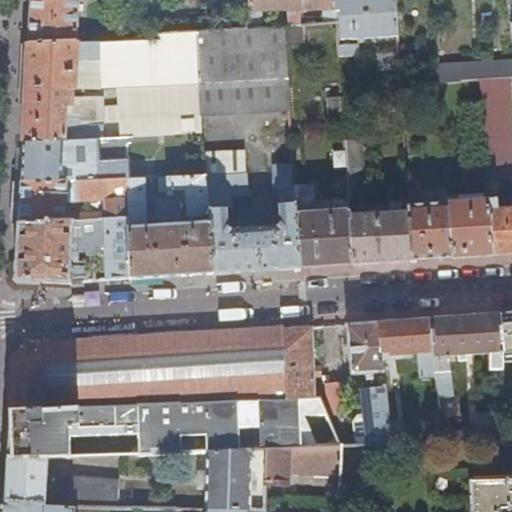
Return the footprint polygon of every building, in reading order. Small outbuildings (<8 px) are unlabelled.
[(31,0),(30,26),(29,48),(77,45),(79,0),(31,0)] [(249,0),(248,13),(287,12),(287,29),(296,28),(299,28),(298,12),(323,11),(322,26),(336,25),(335,13),(334,0),(249,0)] [(393,0),(334,0),(335,13),(339,13),(340,42),(397,39),(393,0)] [(287,29),(283,30),(284,44),(298,42),(296,28),(287,29)] [(246,32),(196,36),(201,117),(289,112),(284,44),(283,30),(246,32)] [(196,36),(158,39),(160,43),(120,43),(77,45),(29,48),(26,97),(24,146),(103,141),(101,100),(71,100),(71,92),(117,87),(119,140),(124,140),(202,136),(201,117),(196,36)] [(357,49),(338,50),(339,60),(358,58),(357,49)] [(399,72),(398,56),(379,57),(380,73),(399,72)] [(511,63),(441,68),(442,85),(482,83),(510,81),(511,81),(511,63)] [(511,115),(510,81),(482,83),(489,187),(511,186),(511,115)] [(331,126),(343,124),(342,102),(329,103),(331,126)] [(103,141),(24,146),(23,168),(22,187),(125,182),(124,140),(119,140),(103,141)] [(347,175),(363,173),(361,144),(345,145),(346,156),(347,169),(347,175)] [(242,156),(213,158),(215,177),(243,175),(242,156)] [(335,170),(347,169),(346,156),(335,156),(335,170)] [(252,274),(301,270),(295,190),(293,190),(291,169),(259,172),(261,192),(279,191),(282,227),(278,231),(232,233),(228,230),(226,208),(232,208),(232,195),(249,193),(248,176),(207,179),(214,276),(252,274)] [(347,175),(349,202),(364,201),(363,173),(347,175)] [(408,200),(407,188),(406,174),(397,176),(398,184),(378,185),(377,202),(408,200)] [(143,181),(125,182),(127,221),(131,282),(170,279),(214,276),(207,179),(157,181),(158,193),(186,191),(188,219),(191,218),(191,228),(146,231),(143,181)] [(125,182),(22,187),(21,206),(20,227),(64,225),(66,205),(104,203),(105,214),(83,215),(83,218),(74,219),(74,225),(127,221),(125,182)] [(457,260),(494,257),(490,202),(454,205),(454,200),(449,201),(449,205),(417,208),(415,187),(407,188),(408,200),(409,208),(413,262),(457,260)] [(324,269),(354,267),(351,219),(349,202),(315,204),(314,188),(295,190),(301,270),(324,269)] [(495,196),(489,196),(490,202),(494,257),(511,255),(511,211),(499,213),(498,202),(496,202),(495,196)] [(385,264),(413,262),(409,208),(403,208),(404,215),(380,217),(379,210),(374,211),(374,217),(351,219),(354,267),(385,264)] [(64,225),(20,227),(18,255),(17,284),(74,285),(84,285),(84,270),(80,269),(71,270),(71,261),(80,261),(80,254),(86,254),(86,258),(106,257),(107,284),(131,282),(127,221),(74,225),(64,225)] [(80,269),(80,261),(71,261),(71,270),(80,269)] [(511,316),(501,317),(505,354),(503,354),(504,366),(511,365),(511,316)] [(472,319),(432,322),(437,375),(450,374),(449,358),(459,357),(459,363),(466,362),(466,357),(489,355),(490,373),(504,372),(504,366),(503,354),(505,354),(501,317),(472,319)] [(409,324),(380,325),(384,364),(389,363),(388,358),(419,356),(422,380),(437,379),(437,375),(432,322),(409,324)] [(380,325),(348,328),(352,378),(367,377),(368,382),(374,382),(374,376),(385,375),(384,364),(380,325)] [(314,330),(285,332),(287,394),(287,401),(316,400),(314,330)] [(10,413),(42,411),(178,406),(178,402),(287,394),(285,332),(38,348),(26,350),(14,362),(12,364),(11,381),(10,413)] [(392,374),(385,375),(386,384),(388,410),(398,409),(395,385),(393,385),(392,374)] [(437,375),(437,379),(439,400),(451,399),(450,374),(437,375)] [(388,410),(386,384),(378,385),(379,392),(364,393),(367,419),(370,448),(392,447),(390,430),(388,410)] [(343,386),(328,389),(331,415),(346,413),(343,386)] [(42,411),(10,413),(9,434),(7,464),(49,462),(69,461),(68,432),(72,432),(72,429),(78,429),(78,426),(139,424),(140,458),(208,455),(252,453),(268,452),(342,449),(320,400),(316,400),(287,401),(178,406),(42,411)] [(355,427),(357,448),(370,448),(367,419),(359,420),(355,427)] [(68,432),(69,461),(140,458),(139,424),(78,426),(78,429),(72,429),(72,432),(68,432)] [(443,433),(444,444),(505,442),(505,426),(470,427),(465,435),(453,436),(449,433),(443,433)] [(404,428),(390,430),(392,447),(406,446),(404,428)] [(341,476),(342,449),(268,452),(267,460),(266,483),(290,484),(290,474),(341,476)] [(267,460),(268,452),(252,453),(252,461),(267,460)] [(208,455),(206,511),(250,511),(252,461),(252,453),(208,455)] [(49,462),(7,464),(6,484),(5,507),(76,508),(119,509),(120,482),(49,476),(49,462)] [(511,511),(511,477),(474,479),(474,511),(511,511)]
